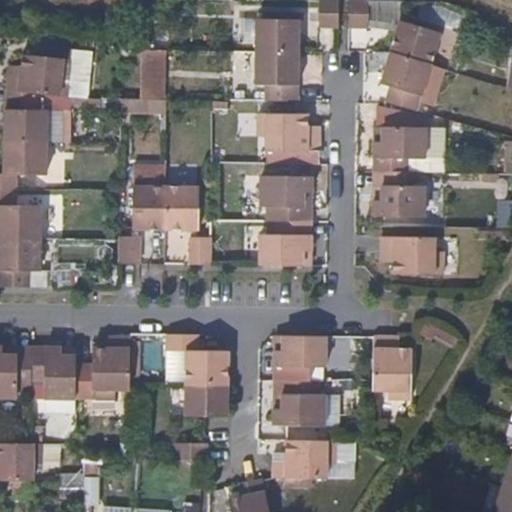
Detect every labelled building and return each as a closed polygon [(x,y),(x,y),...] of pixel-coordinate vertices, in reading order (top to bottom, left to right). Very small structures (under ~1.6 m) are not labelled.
[(342,0),(321,0),(322,25),(340,25),(343,25),(342,0)] [(373,0),(351,0),(353,26),(356,26),(374,26),(373,0)] [(257,20),(257,51),(298,52),(298,21),(257,20)] [(402,31),(397,49),(437,61),(446,31),(407,20),(406,22),(402,31)] [(140,95),(121,95),(121,112),(165,113),(167,46),(142,46),(140,95)] [(391,98),(423,107),(437,61),(397,49),(388,80),(396,84),(391,98)] [(298,52),(257,51),(257,84),(265,84),(265,101),(298,101),(298,52)] [(10,79),(10,90),(43,93),(63,95),(64,81),(72,80),(74,59),(24,54),(23,70),(23,80),(10,79)] [(11,69),(10,79),(23,80),(23,70),(11,69)] [(43,93),(10,90),(8,141),(49,141),(50,110),(43,111),(43,93)] [(318,152),(318,138),(306,138),(306,129),(306,115),(257,115),(257,134),(264,134),(264,152),(318,152)] [(376,142),(376,168),(384,168),(412,168),(412,155),(426,155),(426,124),(385,124),(385,142),(376,142)] [(376,124),(376,142),(385,142),(385,124),(376,124)] [(306,138),(318,138),(318,129),(306,129),(306,138)] [(7,174),(0,173),(0,189),(22,190),(22,174),(49,175),(49,141),(8,141),(7,174)] [(419,182),(418,168),(412,168),(384,168),(384,194),(376,194),(376,213),(425,213),(425,182),(419,182)] [(384,168),(376,168),(376,194),(384,194),(384,168)] [(269,204),(269,219),(276,219),(305,219),(305,192),(313,192),(313,176),(263,175),(262,204),(269,204)] [(172,227),(172,188),(138,187),(137,227),(140,227),(152,227),(172,227)] [(203,188),(172,188),(172,227),(188,227),(200,228),(203,228),(203,188)] [(22,190),(0,189),(0,207),(4,208),(4,238),(44,238),(44,208),(22,208),(22,190)] [(305,219),(313,219),(313,192),(305,192),(305,219)] [(313,247),(313,219),(305,219),(276,219),(277,232),(261,232),(262,264),(305,264),(304,248),(313,247)] [(397,247),(397,255),(397,271),(445,271),(445,248),(439,248),(439,232),(384,232),(384,247),(397,247)] [(144,235),(126,235),(126,238),(126,263),(144,263),(144,235)] [(194,237),(194,263),(217,263),(217,237),(194,237)] [(44,238),(4,238),(4,287),(35,287),(35,272),(45,272),(44,238)] [(305,264),(313,264),(313,247),(304,248),(305,264)] [(384,256),(397,255),(397,247),(384,247),(384,256)] [(423,332),(417,344),(429,350),(432,345),(453,357),(457,348),(429,332),(427,335),(423,332)] [(117,394),(132,395),(132,384),(133,335),(119,335),(119,351),(110,351),(94,351),(93,400),(117,401),(117,394)] [(110,335),(110,351),(119,351),(119,335),(110,335)] [(199,351),(199,336),(165,336),(165,353),(188,352),(188,384),(228,384),(227,351),(199,351)] [(324,369),(325,337),(282,337),(281,353),(273,354),(272,382),(282,382),(309,382),(310,369),(324,369)] [(282,337),(273,337),(273,354),(281,353),(282,337)] [(371,383),(371,394),(388,394),(388,400),(409,401),(411,350),(400,350),(390,351),(389,340),(389,338),(371,338),(371,383)] [(400,340),(389,340),(390,351),(400,350),(400,340)] [(20,391),(33,391),(33,384),(33,357),(5,358),(5,349),(0,349),(0,398),(20,399),(20,391)] [(34,350),(5,349),(5,358),(33,357),(34,350)] [(47,399),(78,399),(78,359),(62,358),(62,350),(34,350),(33,357),(33,384),(46,384),(47,399)] [(62,358),(78,359),(78,350),(62,350),(62,358)] [(282,382),(272,382),(272,409),(282,409),(282,382)] [(315,396),(315,382),(309,382),(282,382),(282,409),(272,409),(272,426),(322,426),(322,396),(315,396)] [(188,417),(208,418),(229,418),(228,384),(188,384),(188,417)] [(333,463),(333,442),(283,441),(284,455),(284,465),(270,465),(270,479),(325,480),(325,463),(333,463)] [(0,482),(38,483),(38,466),(46,466),(46,444),(33,443),(0,442),(0,482)] [(177,461),(203,461),(208,461),(208,446),(177,446),(177,461)] [(270,455),(270,465),(284,465),(284,455),(270,455)] [(267,511),(261,478),(249,481),(251,491),(242,494),(227,497),(229,511),(267,511)] [(240,482),(242,494),(251,491),(249,481),(240,482)] [(511,511),(511,488),(504,486),(495,511),(511,511)]
